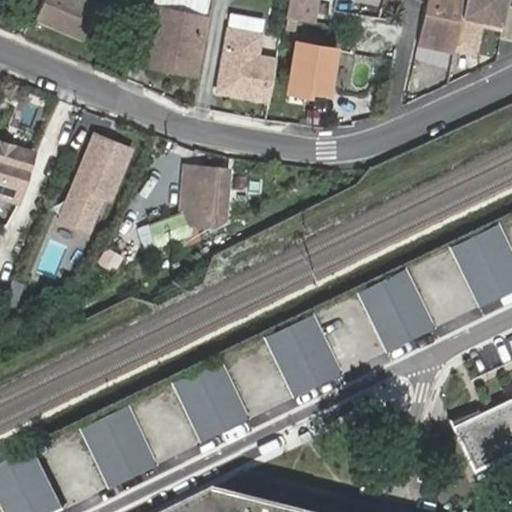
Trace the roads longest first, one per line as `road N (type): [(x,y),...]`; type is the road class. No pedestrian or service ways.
road 1 (residential): [(511,81),(378,145),(325,153),(172,123),(0,51)]
road 2 (residential): [(121,511),(417,366)]
road 3 (residential): [(395,511),(424,383),(417,366)]
